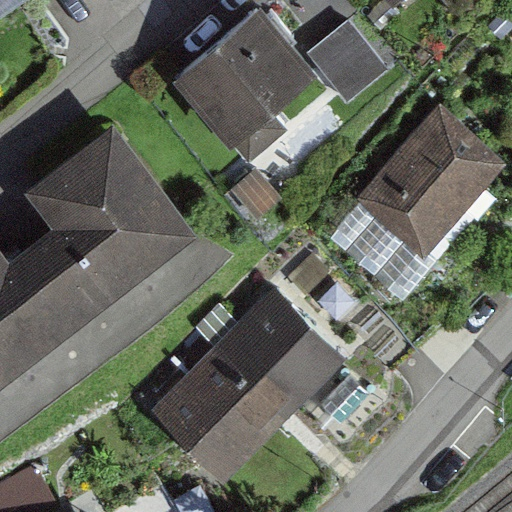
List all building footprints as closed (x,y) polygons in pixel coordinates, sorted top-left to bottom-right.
[(299,67),(252,3),(202,40),(194,29),(158,56),(225,148),(263,121),(250,102),(299,67)] [(380,64),(349,17),(301,49),(332,96),(380,64)] [(485,151),(430,100),(343,191),(397,243),(485,151)] [(0,347),(177,213),(99,111),(6,181),(28,210),(0,231),(0,347)] [(340,351),(274,283),(145,410),(212,477),(340,351)] [(0,496),(9,511),(60,511),(70,506),(41,461),(0,487),(0,496)] [(189,511),(171,478),(116,508),(118,511),(189,511)]
